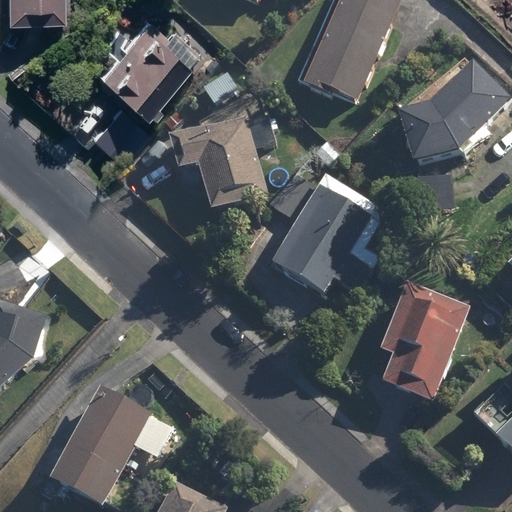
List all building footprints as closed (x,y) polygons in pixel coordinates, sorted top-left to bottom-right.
[(4,0),(5,32),(57,32),(56,0),(4,0)] [(329,94),(349,103),(394,2),(389,0),(332,0),(295,85),(327,99),(329,94)] [(108,67),(153,108),(194,64),(192,62),(203,49),(177,25),(170,32),(154,17),(108,67)] [(383,115),(398,165),(450,150),(501,103),(463,60),(413,106),(383,115)] [(97,134),(126,162),(152,134),(124,106),(97,134)] [(182,175),(203,170),(214,214),(265,199),(245,123),(224,129),(174,143),(182,175)] [(323,153),(336,167),(347,157),(334,143),(323,153)] [(412,181),(416,213),(450,209),(446,177),(412,181)] [(336,286),(356,299),(379,262),(364,253),(379,228),(377,211),(329,181),(319,195),(294,180),(267,211),(298,230),(287,247),(291,250),(279,268),(328,298),(336,286)] [(398,385),(445,402),(479,307),(419,285),(396,351),(408,356),(398,385)] [(0,402),(43,359),(55,313),(6,301),(0,323),(0,402)] [(67,483),(117,506),(162,412),(113,389),(67,483)] [(174,511),(233,511),(236,506),(185,486),(174,511)]
